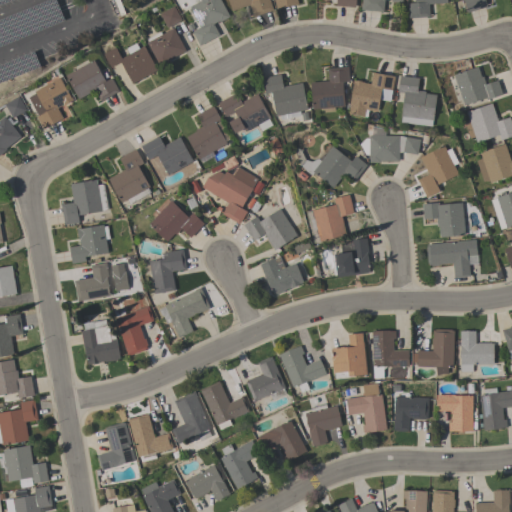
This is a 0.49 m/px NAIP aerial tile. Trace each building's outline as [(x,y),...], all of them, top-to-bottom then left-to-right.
[(119,0),(125,14),(120,16),(113,0),(119,0)] [(219,0),(229,17),(219,22),(218,21),(213,24),(219,35),(199,46),(192,32),(200,27),(189,7),(201,1),(200,0),(219,0)] [(227,0),(268,0),(273,10),(253,17),(249,5),(232,11),(227,0)] [(296,0),(298,4),(276,9),(274,0),(296,0)] [(355,0),(355,8),(336,6),(336,0),(355,0)] [(402,0),(402,3),(390,2),(391,0),(383,0),(383,12),(361,10),(361,0),(402,0)] [(446,0),(447,3),(428,4),(429,17),(409,18),(407,3),(415,3),(414,0),(446,0)] [(484,0),(487,7),(467,13),(462,0),(484,0)] [(181,20),(167,28),(159,14),(173,6),(181,20)] [(185,51),(169,60),(170,61),(159,67),(146,42),(148,41),(146,39),(160,31),(161,34),(173,28),(185,51)] [(157,70),(132,84),(120,62),(110,67),(103,54),(115,47),(121,58),(129,54),(126,48),(136,42),(139,48),(144,45),(157,70)] [(93,60),(105,81),(111,78),(118,91),(100,101),(94,90),(78,99),(65,75),(93,60)] [(309,82),(328,81),(327,68),(348,66),(349,81),(342,82),(344,106),(334,107),(334,111),(322,112),(322,108),(312,109),(309,82)] [(453,75),(477,66),(480,77),(482,76),(485,84),(497,80),(502,94),(486,100),(485,97),(464,105),(453,75)] [(389,101),(379,99),(377,112),(368,110),(366,117),(347,114),(353,84),(352,84),(352,80),(356,81),(356,80),(361,81),(364,82),(364,83),(370,84),(372,72),(394,76),(389,101)] [(261,78),(280,74),(283,87),(302,83),(307,110),(300,111),(300,116),(280,120),(279,115),(276,116),(271,93),(265,94),(261,78)] [(418,78),(417,90),(425,91),(425,93),(436,95),(433,120),(432,120),(431,126),(400,122),(401,117),(400,117),(403,93),(397,92),(399,76),(418,78)] [(34,91),(58,77),(70,97),(71,97),(72,100),(70,101),(70,102),(65,104),(62,106),(62,105),(56,108),(62,118),(43,129),(36,117),(37,116),(27,98),(35,93),(34,91)] [(236,92),(241,102),(256,93),(270,117),(268,119),(272,125),(261,131),(257,124),(245,132),(243,129),(235,133),(229,122),(237,117),(234,111),(226,116),(218,103),(236,92)] [(4,104),(18,96),(26,110),(12,118),(4,104)] [(497,121),(509,117),(511,126),(511,136),(500,140),(498,135),(476,142),(474,137),(469,139),(467,133),(466,133),(463,123),(469,121),(466,112),(491,103),(497,121)] [(186,137),(195,131),(195,130),(202,126),(196,115),(212,105),(220,120),(221,119),(228,132),(227,133),(229,137),(225,140),(227,143),(198,159),(186,137)] [(20,137),(5,148),(6,150),(0,154),(0,119),(4,116),(20,137)] [(158,136),(164,146),(179,137),(192,161),(167,175),(156,155),(148,160),(140,146),(158,136)] [(369,136),(399,136),(419,139),(417,155),(398,152),(398,162),(379,161),(379,163),(369,163),(369,136)] [(283,151),(274,156),(267,142),(276,138),(283,151)] [(475,161),(481,159),(479,152),(504,144),(510,161),(511,160),(511,175),(489,183),(488,180),(482,182),(475,161)] [(428,174),(419,157),(443,145),(446,151),(450,148),(457,163),(453,165),(458,174),(436,185),(439,191),(433,194),(434,196),(427,199),(417,180),(428,174)] [(353,181),(343,173),(333,187),(313,173),(311,175),(305,171),(300,166),(297,160),(295,155),(295,150),(296,147),(302,150),(301,152),(302,152),(305,160),(310,161),(318,159),(320,161),(331,146),(350,161),(354,156),(366,165),(353,181)] [(143,163),(138,166),(149,187),(147,188),(150,193),(129,204),(127,199),(120,203),(107,179),(125,169),(118,158),(135,149),(143,163)] [(241,208),(246,211),(239,224),(221,214),(227,203),(201,187),(207,177),(218,171),(223,174),(225,171),(231,174),(236,166),(257,179),(256,180),(262,183),(255,194),(251,191),(241,208)] [(60,204),(73,202),(69,184),(96,179),(97,186),(103,184),(107,210),(77,215),(78,222),(64,225),(60,204)] [(511,226),(500,230),(497,220),(495,220),(489,201),(495,199),(494,197),(511,191),(511,226)] [(353,213),(341,216),(345,235),(319,242),(318,236),(312,237),(309,228),(315,226),(311,210),(334,204),(333,199),(348,195),(353,213)] [(151,214),(166,199),(169,202),(170,200),(187,217),(192,212),(203,224),(190,238),(181,229),(175,235),(174,234),(166,242),(148,223),(154,217),(151,214)] [(467,213),(469,234),(439,237),(438,226),(436,226),(435,218),(423,219),(421,204),(437,202),(438,204),(461,202),(462,214),(467,213)] [(243,225),(256,216),(259,221),(279,209),(296,236),(274,250),(263,234),(253,241),(243,225)] [(68,247),(80,245),(79,240),(78,240),(78,236),(77,236),(76,228),(80,228),(103,225),(103,227),(107,226),(109,239),(105,240),(107,253),(84,257),(85,261),(71,264),(68,247)] [(368,253),(367,253),(369,271),(367,272),(368,273),(338,277),(338,276),(337,276),(336,275),(334,276),(332,256),(334,255),(333,254),(341,253),(339,243),(351,241),(351,240),(366,238),(368,253)] [(475,240),(476,258),(467,259),(469,276),(453,278),(452,263),(438,265),(438,266),(430,266),(430,265),(428,265),(428,263),(427,263),(425,247),(426,247),(426,244),(475,240)] [(511,267),(510,268),(503,248),(511,245),(511,267)] [(148,261),(160,259),(159,253),(182,249),(186,269),(171,272),(174,290),(153,294),(148,261)] [(284,268),(295,263),(303,283),(288,289),(288,288),(284,290),(284,291),(275,295),(275,294),(272,295),(268,284),(267,284),(259,264),(273,258),(273,259),(279,257),(284,268)] [(77,301),(73,280),(92,277),(90,265),(106,262),(106,266),(107,271),(112,270),(115,286),(108,288),(109,296),(77,301)] [(126,289),(123,263),(110,265),(113,291),(126,289)] [(16,294),(0,296),(0,267),(11,266),(16,294)] [(209,308),(186,319),(192,331),(178,338),(170,322),(166,324),(162,315),(161,316),(158,310),(164,307),(163,305),(194,291),(194,290),(199,287),(209,308)] [(114,318),(115,317),(113,311),(122,308),(125,314),(132,312),(132,311),(147,306),(152,320),(138,325),(143,339),(145,338),(147,346),(146,346),(146,348),(144,349),(144,350),(130,355),(129,354),(127,355),(114,318)] [(22,334),(10,336),(13,355),(0,357),(0,323),(4,323),(3,318),(5,318),(4,316),(19,314),(22,334)] [(109,335),(113,334),(115,339),(116,339),(119,359),(116,359),(117,360),(104,362),(104,361),(87,364),(85,354),(84,354),(80,331),(84,330),(82,323),(105,319),(106,326),(108,326),(109,335)] [(511,360),(511,361),(501,330),(511,326),(511,360)] [(452,367),(447,367),(447,374),(436,376),(435,367),(416,367),(416,362),(412,362),(412,353),(416,353),(417,350),(431,351),(432,346),(431,346),(431,338),(432,338),(432,330),(434,330),(434,329),(451,330),(451,331),(453,331),(452,367)] [(408,366),(389,367),(389,366),(383,366),(383,378),(371,379),(371,366),(372,366),(371,332),(374,332),(374,331),(388,330),(388,331),(394,331),(394,339),(392,339),(392,350),(407,350),(408,366)] [(474,344),(476,344),(476,343),(490,343),(493,343),(493,350),(493,357),(492,357),(492,365),(472,365),(472,372),(460,372),(460,347),(459,347),(459,331),(465,331),(469,331),(474,331),(474,344)] [(366,374),(347,377),(346,372),(333,373),(330,349),(331,349),(331,348),(336,347),(336,349),(339,348),(339,347),(343,347),(343,348),(348,347),(347,334),(361,333),(366,374)] [(278,355),(299,346),(303,353),(300,355),(305,365),(319,359),(325,374),(308,382),(308,381),(292,388),(278,355)] [(284,388),(283,388),(285,394),(271,400),(269,394),(253,401),(245,382),(247,381),(247,380),(259,375),(260,375),(262,375),(257,363),(260,361),(259,361),(267,357),(268,358),(271,357),(284,388)] [(0,361),(12,359),(14,370),(16,370),(18,378),(30,376),(33,395),(18,398),(16,392),(0,394),(0,361)] [(228,403),(241,397),(248,410),(228,419),(230,424),(219,429),(217,425),(215,425),(199,390),(218,381),(228,403)] [(385,430),(362,433),(361,426),(364,425),(362,412),(347,415),(345,399),(363,396),(362,387),(376,384),(378,395),(380,394),(385,430)] [(511,406),(501,408),(502,420),(505,419),(506,427),(500,428),(500,429),(483,430),(479,395),(483,395),(483,389),(495,387),(496,393),(498,393),(498,392),(505,391),(505,387),(510,386),(511,391),(511,390),(511,406)] [(171,429),(183,424),(173,401),(194,392),(196,397),(195,397),(209,428),(207,429),(210,436),(199,441),(197,434),(194,436),(177,444),(171,429)] [(471,431),(447,431),(447,423),(451,423),(451,411),(435,411),(435,395),(454,395),(471,395),(471,431)] [(394,396),(428,398),(427,419),(424,419),(424,420),(410,419),(408,418),(408,431),(392,430),(394,396)] [(37,420),(24,422),(28,441),(2,445),(1,443),(0,443),(0,412),(20,409),(19,402),(33,399),(37,420)] [(341,426),(325,430),(323,430),(326,442),(324,443),(324,444),(314,446),(314,445),(312,445),(304,413),(310,412),(309,407),(325,404),(326,408),(336,405),(341,426)] [(127,419),(147,414),(153,437),(168,433),(172,449),(155,453),(156,458),(140,462),(139,456),(137,457),(127,419)] [(306,451),(285,463),(281,456),(284,455),(278,443),(265,450),(261,452),(255,439),(258,438),(257,436),(273,427),(273,428),(289,420),(306,451)] [(134,461),(117,465),(117,466),(100,470),(96,455),(111,451),(107,438),(106,438),(103,429),(105,429),(104,428),(106,427),(106,426),(122,422),(122,423),(124,423),(134,461)] [(219,458),(223,456),(220,449),(229,444),(233,451),(236,449),(236,448),(250,440),(258,454),(245,461),(251,473),(253,472),(256,478),(236,489),(219,458)] [(32,464),(44,462),(47,481),(32,484),(31,478),(7,482),(2,449),(29,445),(32,464)] [(229,494),(216,501),(209,490),(208,491),(208,492),(196,499),(195,498),(194,498),(184,481),(212,465),(229,494)] [(149,511),(141,496),(159,487),(158,486),(172,479),(179,493),(166,500),(173,511),(149,511)] [(51,506),(39,508),(39,511),(6,511),(5,500),(34,495),(33,488),(48,486),(51,506)] [(425,511),(389,511),(390,509),(404,509),(404,498),(401,498),(402,490),(426,491),(425,511)] [(431,511),(432,491),(434,491),(434,490),(450,491),(450,492),(453,492),(453,499),(454,500),(453,508),(452,508),(452,511),(431,511)] [(509,505),(508,505),(508,511),(475,511),(475,509),(474,509),(474,504),(477,503),(490,502),(490,503),(492,503),(492,491),(508,490),(509,505)] [(376,511),(339,511),(336,505),(350,498),(356,510),(357,509),(357,508),(370,503),(372,502),(376,511)]
